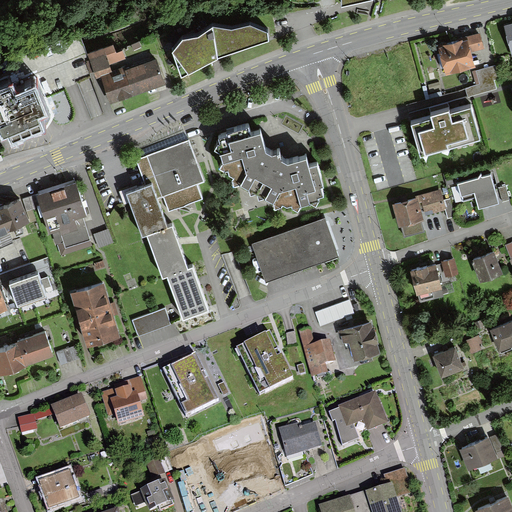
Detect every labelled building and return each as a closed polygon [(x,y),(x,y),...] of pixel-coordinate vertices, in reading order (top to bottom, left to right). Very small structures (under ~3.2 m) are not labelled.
[(511,19),(503,22),(511,56),(511,55),(511,19)] [(172,47),(182,74),(218,54),(270,37),(268,28),(251,21),(232,25),(213,21),(199,31),(183,34),(172,47)] [(480,31),(438,41),(447,73),(477,65),(473,50),(485,47),(480,31)] [(139,39),(131,42),(134,49),(142,45),(139,39)] [(113,40),(87,50),(90,57),(94,69),(111,63),(126,57),(122,47),(117,49),(113,40)] [(102,74),(111,101),(167,81),(157,55),(114,70),(102,74)] [(94,69),(90,57),(86,59),(87,61),(86,61),(89,71),(94,69)] [(111,63),(94,69),(97,76),(102,74),(114,70),(111,63)] [(472,70),(476,83),(494,78),(499,77),(495,63),(472,70)] [(12,78),(0,83),(0,132),(11,128),(14,134),(43,122),(38,109),(47,106),(36,79),(16,87),(12,78)] [(476,83),(466,86),(468,96),(497,87),(494,78),(476,83)] [(105,111),(92,83),(83,87),(97,115),(105,111)] [(411,120),(420,153),(481,136),(471,103),(451,109),(449,104),(430,109),(431,114),(411,120)] [(266,142),(261,123),(251,126),(249,118),(226,125),(227,127),(218,130),(220,136),(217,136),(215,141),(221,145),(223,154),(219,160),(225,163),(228,163),(228,165),(234,169),(232,172),(233,178),(240,177),(249,181),(250,187),(257,185),(258,191),(265,190),(273,194),(275,201),(282,199),(283,197),(287,199),(292,198),(292,200),(298,203),(302,197),(310,194),(316,198),(319,192),(318,189),(323,188),(320,179),(324,178),(317,157),(309,159),(306,149),(288,154),(281,150),(279,143),(272,145),(266,142)] [(134,157),(189,136),(186,130),(132,150),(134,157)] [(144,182),(152,179),(158,196),(164,194),(169,209),(203,196),(197,181),(205,178),(189,136),(134,157),(143,179),(144,182)] [(491,172),(457,182),(463,201),(477,197),(479,207),(500,201),(491,172)] [(76,179),(38,191),(50,230),(52,229),(56,242),(58,242),(62,254),(93,244),(83,213),(87,212),(76,179)] [(131,198),(143,230),(147,229),(168,221),(158,196),(152,179),(144,182),(127,188),(131,198)] [(506,184),(498,186),(503,201),(510,198),(506,184)] [(125,201),(131,198),(127,188),(126,186),(120,188),(125,201)] [(418,194),(423,210),(424,210),(426,214),(445,209),(447,217),(455,215),(450,197),(443,199),(440,188),(418,194)] [(35,193),(24,197),(28,210),(39,206),(35,193)] [(0,245),(14,240),(9,226),(14,224),(21,221),(31,217),(21,194),(0,202),(0,245)] [(418,194),(392,201),(399,224),(402,224),(405,234),(424,229),(421,217),(424,217),(423,210),(418,194)] [(338,254),(326,216),(251,240),(263,278),(338,254)] [(147,229),(164,273),(167,271),(189,263),(172,219),(168,221),(147,229)] [(21,221),(14,224),(16,231),(24,228),(21,221)] [(109,227),(94,232),(99,246),(114,241),(109,227)] [(472,256),(480,278),(504,269),(495,247),(472,256)] [(455,256),(442,259),(446,275),(459,272),(455,256)] [(436,259),(410,266),(417,291),(418,291),(420,300),(443,294),(441,284),(443,284),(436,259)] [(167,271),(183,314),(209,305),(193,261),(189,263),(167,271)] [(10,276),(17,299),(47,288),(47,291),(53,289),(48,274),(42,277),(38,267),(10,276)] [(71,287),(87,341),(121,331),(104,277),(71,287)] [(0,307),(8,305),(0,281),(0,307)] [(349,298),(315,310),(320,325),(354,312),(349,298)] [(166,306),(132,318),(138,335),(172,322),(166,306)] [(349,339),(354,357),(381,350),(378,340),(379,339),(375,324),(374,325),(372,317),(339,328),(340,335),(342,334),(343,339),(349,339)] [(511,317),(490,326),(499,349),(511,343),(511,317)] [(0,346),(0,371),(0,372),(9,368),(10,371),(19,368),(18,365),(27,362),(26,360),(54,350),(45,327),(16,337),(17,340),(0,346)] [(311,328),(300,331),(312,377),(329,372),(326,364),(336,361),(330,340),(315,344),(311,328)] [(294,378),(271,331),(237,348),(260,395),(294,378)] [(479,334),(466,339),(471,352),(484,347),(479,334)] [(456,343),(433,352),(442,374),(465,365),(456,343)] [(76,344),(57,350),(61,363),(81,357),(76,344)] [(196,353),(163,369),(187,416),(220,400),(196,353)] [(304,364),(297,366),(299,374),(306,373),(304,364)] [(115,388),(101,393),(108,417),(115,415),(118,425),(145,417),(140,402),(148,399),(141,377),(114,385),(115,388)] [(224,382),(218,385),(223,396),(230,393),(224,382)] [(375,392),(339,406),(339,408),(329,412),(333,422),(335,420),(342,446),(360,439),(358,434),(387,423),(375,392)] [(82,393),(51,406),(52,408),(54,414),(60,429),(91,417),(82,393)] [(52,408),(34,414),(35,421),(54,414),(52,408)] [(34,414),(18,417),(20,426),(36,422),(35,421),(34,414)] [(36,422),(20,426),(22,433),(38,429),(36,422)] [(298,423),(280,428),(288,457),(323,447),(316,422),(299,427),(298,423)] [(210,464),(226,459),(231,475),(259,466),(253,448),(263,444),(258,429),(250,431),(251,435),(205,451),(210,464)] [(497,432),(490,435),(499,457),(506,454),(497,432)] [(460,445),(468,467),(498,455),(489,433),(460,445)] [(167,456),(160,459),(165,473),(173,470),(167,456)] [(160,459),(159,458),(147,464),(153,478),(165,473),(160,459)] [(387,484),(350,496),(355,511),(401,511),(398,498),(413,493),(406,468),(384,475),(387,484)] [(70,471),(40,481),(50,509),(80,499),(70,471)] [(141,490),(150,511),(159,507),(161,511),(175,506),(173,501),(174,500),(165,480),(141,490)] [(102,489),(90,493),(92,499),(104,495),(102,489)] [(511,511),(511,500),(509,493),(476,506),(477,511),(511,511)] [(355,511),(350,496),(319,506),(321,511),(355,511)] [(0,511),(8,511),(4,499),(0,500),(0,511)]
